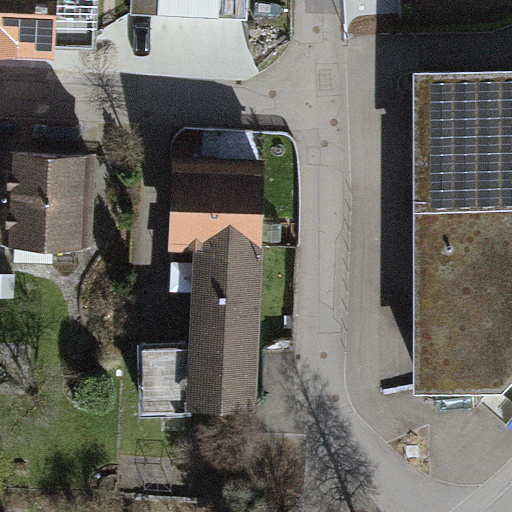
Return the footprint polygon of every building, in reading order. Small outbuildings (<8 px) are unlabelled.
[(0,0),(0,47),(58,50),(60,0),(0,0)] [(246,0),(131,0),(131,13),(246,18),(246,0)] [(511,66),(419,66),(420,387),(506,387),(511,380),(511,66)] [(0,145),(0,237),(85,242),(90,151),(0,145)] [(198,242),(267,244),(270,167),(177,164),(172,290),(196,291),(198,242)] [(267,244),(198,242),(196,291),(195,343),(139,343),(144,408),(191,403),(261,404),(267,244)] [(16,273),(0,272),(0,295),(15,296),(16,273)]
